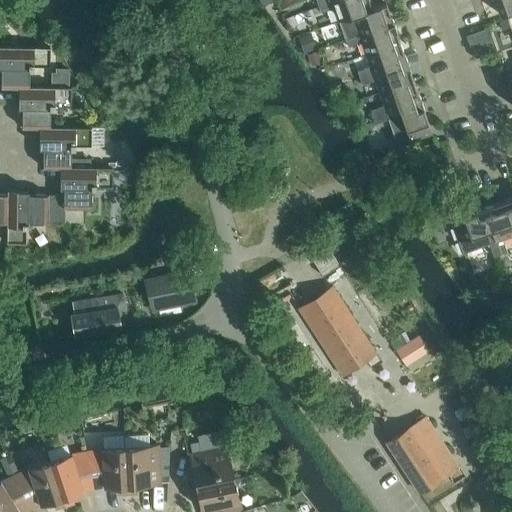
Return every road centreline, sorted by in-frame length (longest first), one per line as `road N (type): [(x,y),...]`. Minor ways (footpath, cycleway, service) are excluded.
road 1 (residential): [(385,511),(227,313),(220,212),(176,53),(152,0)]
road 2 (residential): [(511,147),(494,154),(439,0)]
